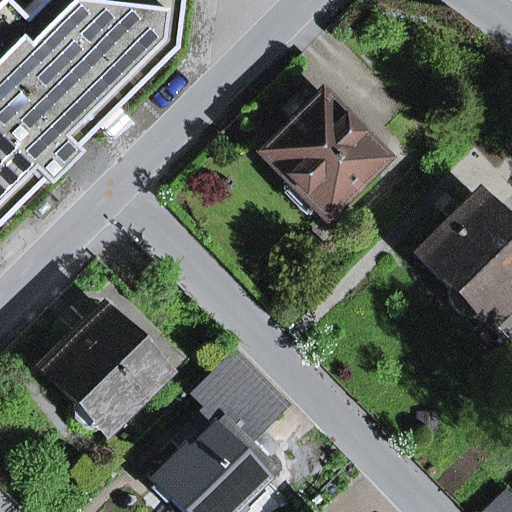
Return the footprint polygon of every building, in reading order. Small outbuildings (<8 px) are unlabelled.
[(0,213),(33,181),(37,184),(69,152),(55,138),(142,52),(148,0),(33,0),(16,18),(9,11),(0,19),(0,213)] [(309,205),(319,215),(377,158),(315,95),(303,106),(289,120),(257,152),(290,185),(282,193),(301,212),(309,205)] [(279,110),(289,120),(303,106),(293,97),(279,110)] [(511,236),(472,196),(413,253),(447,289),(448,301),(454,311),(464,318),(482,321),(503,343),(511,334),(511,236)] [(97,427),(100,431),(159,372),(97,310),(38,369),(73,404),(71,419),(82,429),(97,427)] [(196,391),(208,403),(184,426),(196,439),(219,416),(244,442),(279,409),(231,358),(196,391)] [(180,511),(229,511),(235,506),(232,503),(268,467),(244,442),(219,416),(196,439),(184,426),(169,441),(178,450),(148,479),(180,511)] [(511,511),(511,509),(498,495),(480,511),(511,511)]
